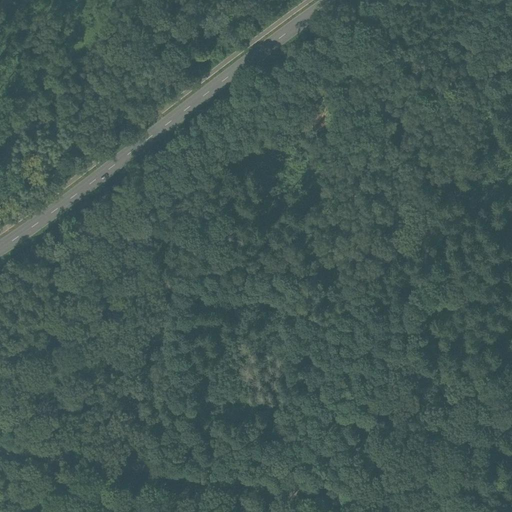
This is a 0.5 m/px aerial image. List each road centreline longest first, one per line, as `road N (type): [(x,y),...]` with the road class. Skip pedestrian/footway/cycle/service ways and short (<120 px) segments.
road 1 (track): [(0,446),(511,507)]
road 2 (secondary): [(0,248),(334,0)]
road 3 (track): [(280,0),(222,37),(186,45),(116,20)]
road 4 (track): [(116,20),(32,89),(0,32)]
